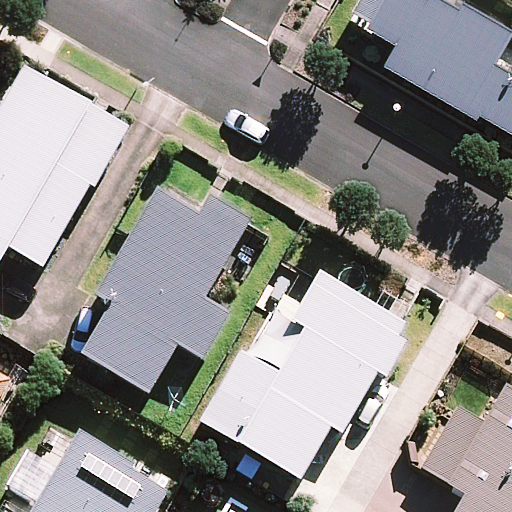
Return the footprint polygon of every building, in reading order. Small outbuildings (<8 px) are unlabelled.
[(511,46),(511,30),(451,0),(393,0),(377,32),(406,46),(393,72),(511,133),(511,73),(501,68),(511,46)] [(137,126),(38,65),(0,126),(0,280),(20,247),(50,266),(137,126)] [(211,209),(169,187),(109,295),(123,303),(93,356),(158,392),(185,343),(210,357),(236,309),(214,297),(262,211),(222,189),(211,209)] [(416,324),(332,272),(304,316),(318,324),(290,369),(253,346),(223,394),(262,418),(249,439),(308,476),(341,424),(350,430),(416,324)] [(15,339),(3,365),(38,381),(50,355),(15,339)] [(0,403),(12,382),(0,374),(0,403)] [(511,511),(511,395),(462,485),(476,494),(465,511),(511,511)] [(143,482),(85,447),(44,511),(157,511),(134,498),(143,482)] [(253,511),(230,499),(222,511),(253,511)]
